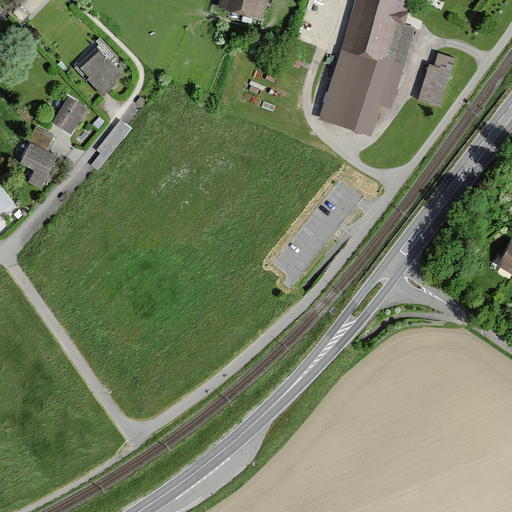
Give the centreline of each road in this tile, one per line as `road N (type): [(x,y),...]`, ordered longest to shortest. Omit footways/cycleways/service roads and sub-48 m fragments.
road 1 (unclassified): [(511,28),(309,299),(156,424),(138,429),(120,421),(2,250)]
road 2 (primary): [(139,511),(265,414),(389,272)]
road 3 (primary): [(389,272),(511,113)]
road 4 (residential): [(125,107),(2,250)]
road 5 (unclassified): [(511,351),(389,272)]
road 6 (track): [(75,0),(138,65),(140,87),(125,107)]
